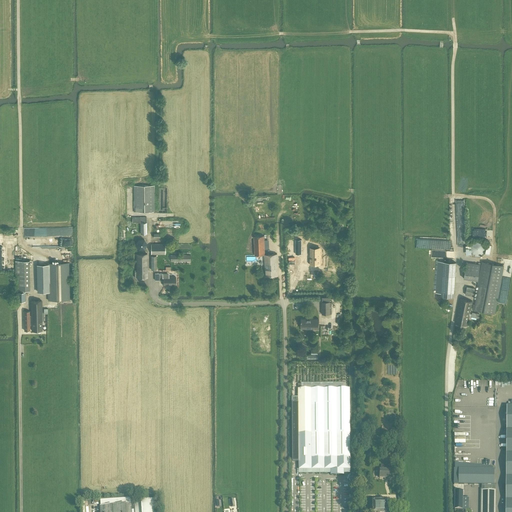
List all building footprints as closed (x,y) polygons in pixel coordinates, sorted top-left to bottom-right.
[(134,212),(155,212),(154,186),(133,186),(134,212)] [(147,222),(146,217),(132,217),(132,223),(140,223),(140,234),(147,234),(147,222)] [(277,254),(265,255),(264,236),(254,236),(255,255),(264,255),(265,276),(278,276),(277,254)] [(147,244),(144,239),(138,239),(135,244),(138,250),(144,250),(147,244)] [(481,242),(480,242),(478,241),(477,241),(475,242),(474,242),(473,243),(472,244),(471,246),(471,247),(470,249),(471,250),(471,251),(472,253),(473,254),(474,255),(476,255),(477,256),(479,256),(480,255),(481,255),(482,254),(483,253),(484,252),(485,250),(485,248),(485,247),(484,245),(483,244),(482,243),(481,242)] [(151,255),(165,254),(165,244),(151,244),(151,255)] [(310,247),(310,263),(320,263),(320,247),(310,247)] [(148,278),(147,254),(136,254),(136,271),(135,271),(135,272),(135,278),(136,278),(148,278)] [(29,261),(15,261),(15,273),(17,273),(18,277),(29,277),(29,265),(29,261)] [(441,292),(443,262),(442,262),(436,261),(434,292),(441,292)] [(453,298),(456,268),(456,263),(443,262),(441,292),(441,297),(453,298)] [(483,262),(474,310),(489,313),(493,313),(494,314),(498,293),(502,272),(503,266),(483,262)] [(47,265),(37,265),(37,293),(48,292),(48,301),(70,300),(69,263),(47,263),(47,265)] [(478,281),(480,265),(466,263),(464,279),(478,281)] [(176,285),(176,277),(163,276),(163,286),(172,286),(172,285),(176,285)] [(29,277),(18,277),(18,291),(29,291),(29,282),(29,277)] [(473,296),(475,288),(467,287),(465,295),(473,296)] [(470,314),(472,301),(460,298),(455,323),(468,326),(469,317),(479,318),(479,314),(472,313),(472,314),(470,314)] [(31,315),(30,315),(30,325),(31,325),(31,331),(43,331),(42,300),(31,301),(31,309),(31,315)] [(319,328),(319,319),(301,319),(301,328),(319,328)] [(343,470),(350,470),(349,389),(298,389),(298,398),(291,398),(292,462),(298,462),(298,470),(330,470),(330,475),(343,475),(343,470)] [(454,469),(454,484),(459,484),(482,485),(482,489),(481,489),(480,511),(495,511),(496,490),(496,485),(494,485),(494,469),(493,469),(493,466),(455,462),(455,469),(454,469)] [(391,470),(391,466),(381,465),(381,469),(379,469),(379,479),(394,479),(394,470),(391,470)] [(463,509),(463,491),(455,491),(455,509),(463,509)] [(101,506),(100,506),(100,511),(155,511),(155,500),(141,501),(136,501),(136,497),(131,497),(100,499),(101,506)] [(386,511),(386,502),(379,502),(379,499),(376,499),(376,502),(372,502),(371,511),(386,511)]
